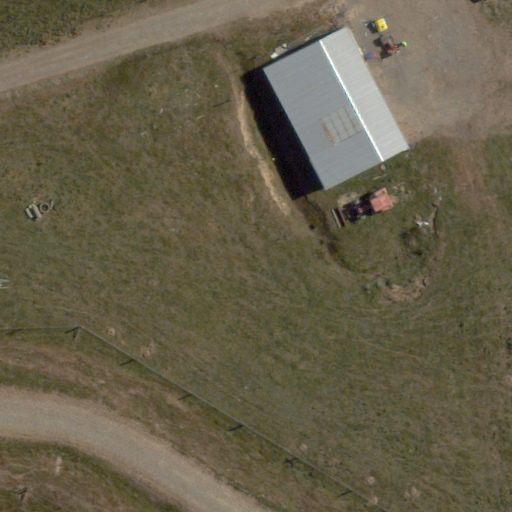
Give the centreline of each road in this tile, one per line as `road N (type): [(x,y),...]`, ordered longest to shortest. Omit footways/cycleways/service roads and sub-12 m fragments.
road 1 (track): [(253,0),(0,78)]
road 2 (track): [(240,511),(69,425),(0,418)]
